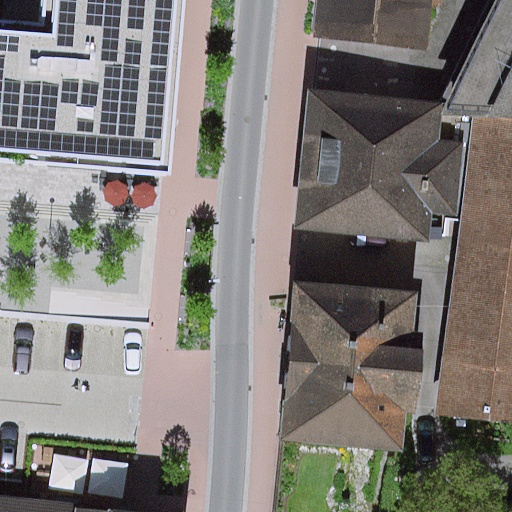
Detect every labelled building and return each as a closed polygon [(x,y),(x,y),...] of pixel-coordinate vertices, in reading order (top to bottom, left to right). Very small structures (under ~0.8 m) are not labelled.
[(0,0),(0,164),(168,176),(184,0),(0,0)] [(317,0),(314,35),(432,47),(436,0),(317,0)] [(511,0),(502,0),(492,20),(511,28),(511,0)] [(511,28),(492,20),(449,102),(489,113),(508,116),(511,116),(511,28)] [(438,239),(449,102),(318,91),(307,229),(438,239)] [(511,116),(508,116),(489,113),(445,412),(511,421),(511,116)] [(419,436),(427,305),(302,298),(294,429),(419,436)] [(171,511),(173,500),(0,488),(0,511),(171,511)]
